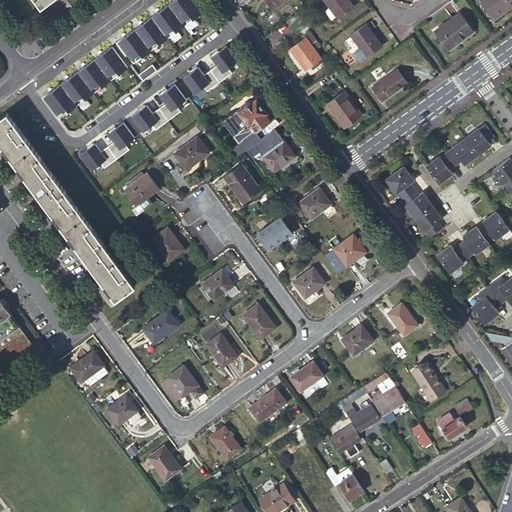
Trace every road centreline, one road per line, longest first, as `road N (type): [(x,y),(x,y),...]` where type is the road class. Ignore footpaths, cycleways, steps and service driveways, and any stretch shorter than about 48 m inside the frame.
road 1 (residential): [(0,186),(180,427),(192,426),(307,339)]
road 2 (residential): [(240,24),(79,142),(70,141),(27,73)]
road 3 (residential): [(307,339),(196,192)]
road 4 (unknown): [(99,322),(69,334),(8,256),(2,227),(16,209)]
road 5 (residential): [(344,168),(240,24)]
road 6 (residential): [(511,399),(412,261)]
road 7 (residential): [(511,421),(372,511)]
road 8 (residential): [(344,168),(476,73)]
road 9 (residential): [(307,339),(412,261)]
road 10 (residential): [(27,73),(128,0)]
